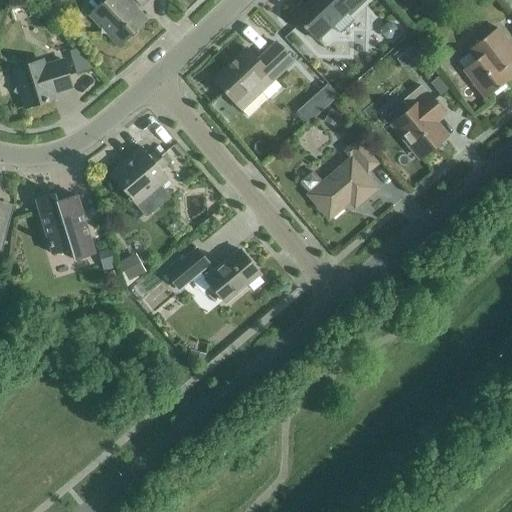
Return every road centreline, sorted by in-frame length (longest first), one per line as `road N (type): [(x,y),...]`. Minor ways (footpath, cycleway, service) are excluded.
road 1 (residential): [(88,511),(311,327),(331,294)]
road 2 (residential): [(331,294),(153,78)]
road 3 (residential): [(331,294),(511,157)]
road 4 (residential): [(153,78),(91,136),(43,159),(0,153)]
